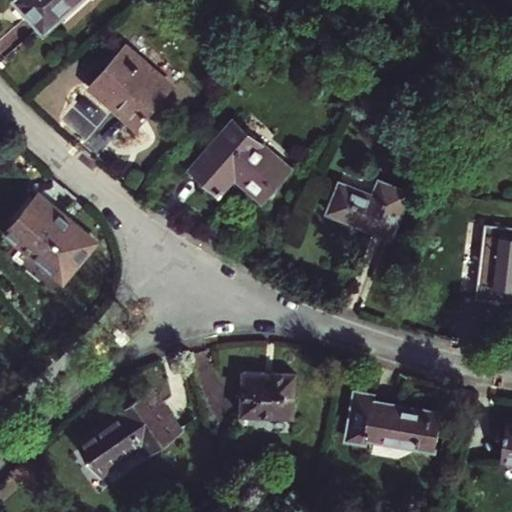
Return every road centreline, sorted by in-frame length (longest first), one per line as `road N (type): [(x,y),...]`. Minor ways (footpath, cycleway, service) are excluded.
road 1 (residential): [(198,272),(342,335),(511,379)]
road 2 (residential): [(0,451),(198,272)]
road 3 (residential): [(0,103),(91,190),(198,272)]
